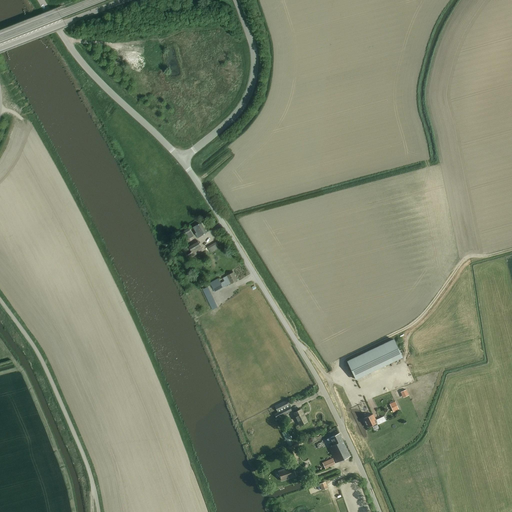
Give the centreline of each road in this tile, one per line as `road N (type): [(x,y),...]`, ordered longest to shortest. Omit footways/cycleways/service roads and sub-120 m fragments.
road 1 (unclassified): [(379,511),(305,358),(180,159)]
road 2 (unclassified): [(98,511),(42,361),(0,300)]
road 3 (unclassified): [(180,159),(85,68),(39,0)]
road 4 (unclassified): [(180,159),(235,113),(249,88),(254,55),(235,0)]
road 5 (track): [(400,373),(408,338),(465,265),(511,250)]
road 6 (unclassified): [(0,48),(125,0)]
